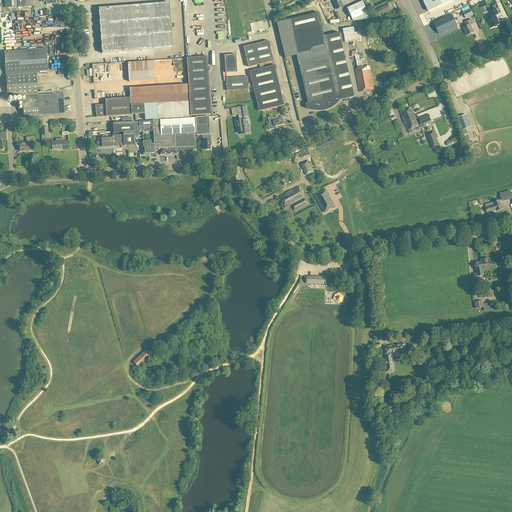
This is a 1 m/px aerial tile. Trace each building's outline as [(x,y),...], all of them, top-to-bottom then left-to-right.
[(340,0),(332,0),(337,9),(343,7),(340,0)] [(452,0),(422,0),(428,11),(452,0)] [(363,1),(347,8),(352,19),(353,21),(372,18),(369,12),(368,12),(363,1)] [(169,2),(99,8),(102,53),(173,48),(169,2)] [(189,9),(194,9),(193,2),(184,2),(184,13),(190,12),(189,9)] [(388,4),(374,11),(377,16),(382,14),(383,15),(391,11),(388,4)] [(499,14),(496,8),(490,11),(492,15),(491,16),(488,18),(490,22),(488,23),(491,28),(494,26),(495,27),(497,26),(497,25),(499,24),(495,16),(499,14)] [(463,12),(466,18),(473,14),(470,9),(463,12)] [(210,12),(210,21),(207,21),(207,24),(218,23),(218,20),(216,20),(216,11),(210,12)] [(339,101),(354,97),(354,96),(339,32),(324,36),(319,12),(289,19),(308,103),(306,104),(307,108),(306,109),(311,110),(315,111),(320,111),(324,111),(328,109),(332,107),(336,105),(339,101)] [(452,14),(434,23),(439,34),(457,25),(452,14)] [(473,24),(471,19),(465,22),(466,26),(463,27),(467,35),(474,32),(471,25),(473,24)] [(354,27),(343,29),(345,43),(362,40),(360,31),(354,32),(354,27)] [(276,65),(275,65),(264,68),(263,63),(274,61),(269,41),(244,47),(249,67),(260,64),(261,69),(250,71),(252,82),(250,84),(251,89),(254,89),(259,111),(284,105),(276,70),(277,69),(276,65)] [(40,120),(36,72),(48,71),(46,48),(4,52),(6,74),(8,97),(14,96),(17,96),(22,96),(24,121),(40,120)] [(237,54),(225,55),(226,73),(238,72),(237,54)] [(211,114),(207,56),(187,58),(190,115),(211,114)] [(153,60),(128,62),(129,82),(154,80),(153,60)] [(370,66),(355,68),(360,92),(375,89),(370,66)] [(251,89),(250,84),(248,84),(248,77),(226,78),(227,91),(251,89)] [(160,120),(160,119),(189,117),(187,94),(188,94),(187,84),(129,88),(130,98),(105,99),(105,104),(95,105),(96,117),(106,116),(106,117),(118,116),(118,119),(127,119),(126,115),(131,115),(131,114),(144,113),(145,120),(153,119),(160,118),(160,120)] [(63,93),(43,95),(40,94),(41,115),(45,114),(45,115),(65,114),(64,103),(63,93)] [(435,100),(426,103),(427,105),(429,104),(430,108),(437,105),(435,100)] [(241,119),(235,120),(237,133),(243,132),(243,134),(250,133),(246,106),(232,108),(233,116),(240,114),(241,119)] [(405,121),(415,117),(411,108),(401,112),(405,121)] [(431,121),(429,114),(419,118),(421,125),(431,121)] [(471,126),(466,114),(457,118),(462,130),(471,126)] [(195,117),(197,135),(201,135),(202,141),(203,141),(203,150),(210,149),(210,143),(212,143),(211,134),(210,134),(209,116),(195,117)] [(270,124),(268,124),(269,130),(276,128),(275,126),(285,124),(283,117),(278,118),(278,116),(273,118),(273,117),(268,118),(270,124)] [(153,119),(153,120),(139,121),(139,122),(139,126),(139,131),(144,131),(145,130),(145,126),(151,126),(151,129),(153,130),(154,143),(154,144),(158,143),(158,150),(160,150),(162,149),(163,150),(160,153),(160,154),(165,154),(165,153),(170,154),(171,154),(174,150),(177,154),(180,150),(184,153),(187,150),(191,153),(194,149),(197,149),(194,117),(160,120),(160,118),(153,119)] [(415,117),(405,121),(408,130),(418,126),(415,117)] [(136,126),(136,122),(113,123),(113,133),(123,132),(124,146),(134,145),(134,134),(137,134),(136,126)] [(48,126),(40,127),(41,136),(49,135),(48,126)] [(434,131),(426,134),(432,149),(440,146),(439,143),(438,143),(436,138),(437,138),(434,131)] [(103,135),(103,138),(101,138),(102,147),(113,146),(113,144),(122,144),(121,135),(112,135),(112,137),(106,138),(106,135),(103,135)] [(27,143),(17,143),(18,147),(20,147),(20,151),(35,150),(35,142),(34,142),(34,137),(27,138),(27,143)] [(65,149),(65,150),(69,149),(69,141),(63,141),(63,138),(56,139),(56,141),(52,142),(52,145),(53,145),(53,149),(65,149)] [(154,143),(151,143),(151,140),(143,141),(143,147),(145,147),(145,150),(143,150),(144,155),(156,154),(156,150),(158,150),(158,143),(154,144),(154,143)] [(307,160),(300,164),(307,175),(313,171),(307,160)] [(291,205),(295,211),(308,204),(298,186),(279,197),(286,208),(291,205)] [(326,190),(315,195),(323,210),(324,213),(329,211),(329,210),(331,208),(332,209),(335,208),(326,190)] [(485,209),(484,210),(485,212),(486,212),(487,212),(487,213),(495,210),(496,210),(496,211),(502,209),(500,200),(493,202),(494,203),(491,204),(491,206),(485,208),(485,209)] [(482,258),(482,260),(481,260),(481,262),(482,269),(490,268),(490,269),(496,268),(495,262),(489,263),(489,258),(485,259),(485,258),(482,258)] [(482,269),(481,262),(475,263),(476,270),(477,274),(474,274),(475,281),(478,280),(478,277),(483,276),(482,269)] [(410,352),(416,352),(416,354),(421,353),(421,348),(416,349),(415,343),(409,343),(410,349),(410,352)] [(393,353),(405,351),(404,344),(389,345),(390,353),(393,353)] [(390,353),(389,345),(384,346),(385,354),(387,372),(394,371),(392,353),(393,353),(390,353)] [(133,362),(138,367),(150,356),(145,351),(133,362)]
